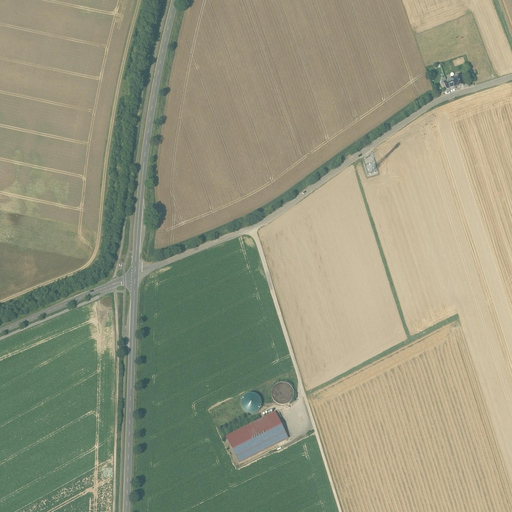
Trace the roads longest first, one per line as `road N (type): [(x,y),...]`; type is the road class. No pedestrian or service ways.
road 1 (tertiary): [(511,77),(440,99),(263,222),(134,275)]
road 2 (track): [(0,300),(77,269),(94,253),(138,0)]
road 3 (track): [(253,227),(340,511)]
road 4 (track): [(162,0),(114,283)]
road 5 (secondary): [(134,275),(151,106),(175,0)]
road 6 (secondary): [(126,511),(134,275)]
road 7 (track): [(113,511),(114,283)]
road 8 (track): [(352,161),(408,339)]
road 9 (track): [(457,315),(304,395)]
road 10 (unclassified): [(134,275),(0,332)]
